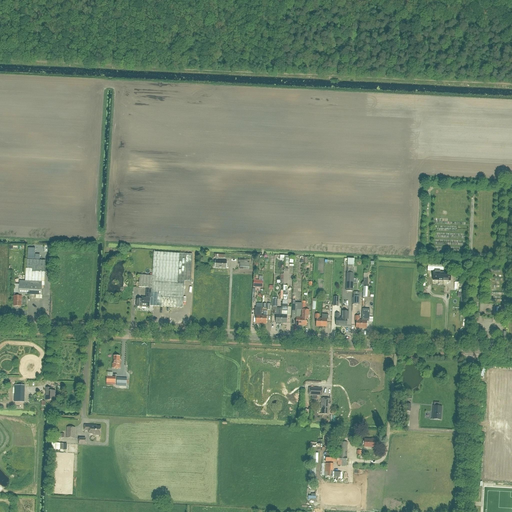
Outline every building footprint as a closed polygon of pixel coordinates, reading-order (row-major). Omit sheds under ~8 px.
[(139,288),(146,288),(146,294),(151,294),(151,299),(149,299),(142,298),(141,300),(137,300),(136,307),(141,308),(141,307),(146,308),(146,306),(182,308),(184,281),(191,282),(192,255),(154,252),(152,276),(139,275),(139,288)] [(249,270),(249,263),(244,262),(244,259),(238,259),(238,264),(240,264),(239,270),(249,270)] [(41,296),(42,282),(45,282),(45,261),(26,260),(25,282),(19,282),(19,293),(14,293),(14,296),(13,307),(21,307),(21,297),(22,295),(41,296)] [(226,269),(227,261),(215,261),(215,268),(226,269)] [(450,281),(450,272),(443,272),(443,266),(428,265),(428,271),(433,272),(433,280),(450,281)] [(353,312),(358,312),(360,312),(361,302),(353,302),(353,312)] [(498,312),(498,315),(507,315),(507,306),(498,306),(498,310),(498,309),(498,312)] [(362,313),(361,321),(361,329),(367,329),(367,322),(369,322),(369,314),(362,313)] [(120,369),(121,360),(120,360),(120,356),(114,356),(113,364),(112,364),(112,369),(120,369)] [(112,372),(111,372),(107,372),(106,383),(115,383),(115,377),(112,377),(112,372)] [(24,401),(25,385),(15,385),(14,401),(24,401)] [(46,388),(46,396),(45,396),(45,401),(55,401),(55,391),(51,391),(51,389),(46,388)] [(309,396),(309,399),(316,400),(316,396),(322,396),(322,389),(309,388),(309,396)] [(328,414),(329,406),(331,406),(331,403),(329,403),(330,399),(322,399),(321,409),(322,410),(322,414),(328,414)] [(441,420),(442,407),(433,406),(432,420),(441,420)] [(310,410),(302,410),(301,421),(309,422),(310,410)] [(84,425),(84,431),(89,431),(89,434),(93,434),(93,435),(101,436),(101,427),(94,427),(94,426),(84,425)] [(67,428),(66,438),(75,439),(75,428),(67,428)] [(375,448),(376,439),(371,439),(371,440),(364,440),(364,447),(375,448)] [(346,466),(347,443),(338,442),(338,453),(326,452),(325,462),(337,462),(337,465),(346,466)]
